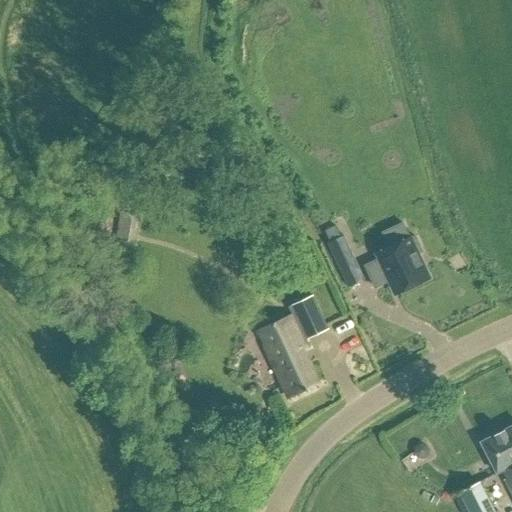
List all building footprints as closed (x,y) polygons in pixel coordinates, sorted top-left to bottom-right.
[(278,223),(278,209),(264,209),(264,219),(268,223),(278,223)] [(116,240),(133,242),(137,215),(120,212),(116,240)] [(380,259),(365,266),(375,288),(390,281),(396,294),(429,278),(417,254),(423,252),(415,236),(377,254),(380,259)] [(355,267),(341,237),(328,243),(342,273),(355,267)] [(303,351),(309,349),(305,341),(328,329),(312,295),(292,305),(296,313),(292,315),(292,314),(258,331),(289,398),(318,385),(303,351)] [(503,470),(511,487),(511,427),(482,442),(497,473),(503,470)] [(417,458),(419,459),(421,459),(423,459),(425,459),(426,458),(428,457),(429,455),(429,454),(429,452),(429,449),(428,447),(426,445),(425,444),(423,444),(421,444),(419,444),(417,445),(415,447),(414,449),(414,451),(414,453),(415,455),(416,457),(417,458)] [(496,511),(480,482),(454,495),(462,511),(496,511)]
